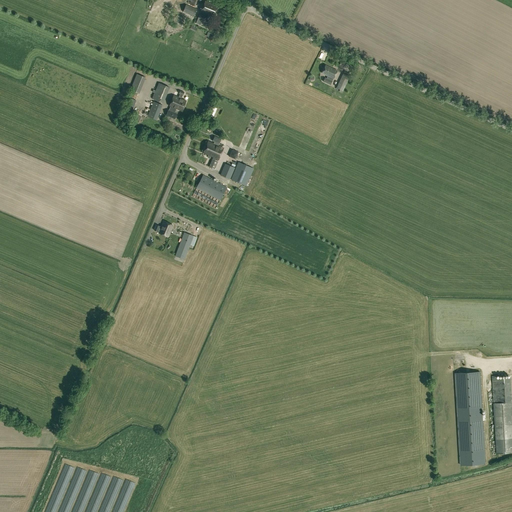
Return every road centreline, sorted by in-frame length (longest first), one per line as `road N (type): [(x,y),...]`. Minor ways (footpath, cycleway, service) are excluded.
road 1 (unclassified): [(511,130),(252,5)]
road 2 (unclassified): [(161,205),(252,5)]
